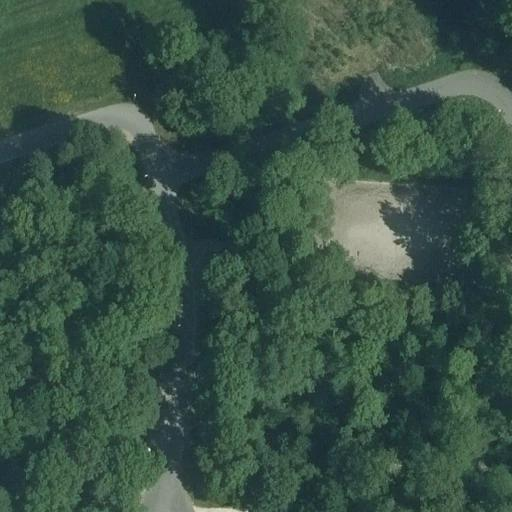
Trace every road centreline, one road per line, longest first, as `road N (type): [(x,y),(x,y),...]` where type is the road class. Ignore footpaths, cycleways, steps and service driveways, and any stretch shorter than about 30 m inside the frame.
road 1 (unclassified): [(157,174),(459,84),(485,87),(511,116)]
road 2 (unclassified): [(157,174),(187,309),(167,511)]
road 3 (unknown): [(335,0),(147,64),(133,85),(135,122)]
road 4 (unclassified): [(0,152),(120,117),(142,132),(157,174)]
